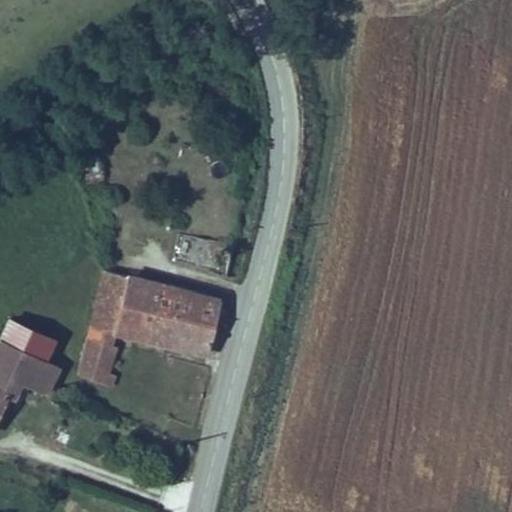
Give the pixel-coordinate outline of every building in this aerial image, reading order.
[(95,151),(77,156),(83,180),(101,175),(95,151)] [(130,297),(137,270),(118,264),(110,290),(130,297)] [(137,270),(130,297),(159,307),(167,279),(137,270)] [(232,298),(167,279),(159,307),(225,329),(232,298)] [(130,297),(110,290),(86,373),(119,384),(123,371),(116,368),(128,327),(121,325),(130,297)] [(159,307),(130,297),(121,325),(128,327),(151,333),(159,307)] [(159,307),(151,333),(220,355),(225,329),(159,307)] [(0,340),(16,349),(53,363),(63,342),(3,316),(0,320),(0,340)] [(27,381),(53,393),(58,382),(62,366),(53,363),(16,349),(0,340),(0,352),(10,358),(6,370),(27,381)] [(18,397),(27,381),(6,370),(10,358),(0,352),(0,417),(12,394),(18,397)]
